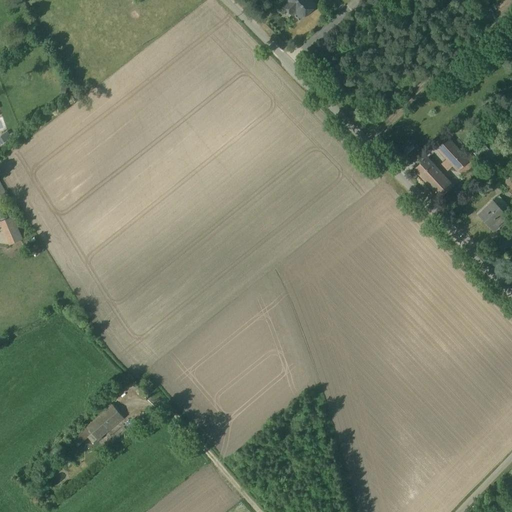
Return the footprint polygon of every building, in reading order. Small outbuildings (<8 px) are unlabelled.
[(286,0),(286,1),(286,2),(283,5),(292,15),(295,12),(301,19),(317,4),(313,0),(286,0)] [(6,132),(0,135),(0,145),(11,138),(6,132)] [(490,143),(482,135),(479,138),(487,147),(490,143)] [(448,137),(436,149),(445,160),(441,164),(447,171),(452,166),(457,172),(458,171),(461,176),(476,162),(467,152),(463,155),(448,137)] [(479,139),(468,148),(490,171),(503,159),(492,146),(488,149),(479,139)] [(415,147),(411,143),(402,151),(406,155),(415,147)] [(453,185),(427,157),(414,169),(440,197),(453,185)] [(509,207),(498,196),(479,215),(494,231),(508,217),(504,212),(509,207)] [(23,239),(13,216),(0,221),(0,225),(8,245),(23,239)] [(111,405),(75,435),(81,442),(87,437),(92,443),(96,440),(97,441),(123,419),(111,405)] [(40,483),(31,490),(40,500),(48,492),(40,483)]
